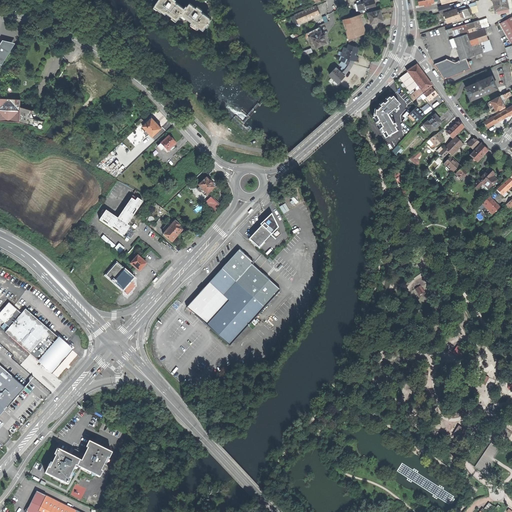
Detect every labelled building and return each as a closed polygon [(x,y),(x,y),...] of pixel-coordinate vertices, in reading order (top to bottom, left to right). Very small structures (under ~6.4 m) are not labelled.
[(204,29),(207,25),(208,26),(210,23),(209,22),(212,18),(202,11),(203,9),(198,6),(197,7),(190,2),(188,5),(187,5),(185,7),(176,1),(176,0),(158,0),(156,4),(163,9),(162,10),(164,12),(166,13),(167,12),(173,16),(175,15),(179,18),(181,15),(182,16),(184,13),(187,15),(187,17),(189,18),(190,17),(192,18),(193,20),(192,21),(204,29)] [(367,10),(377,8),(376,3),(374,0),(370,0),(358,4),(360,11),(361,13),(365,12),(364,9),(367,9),(367,10)] [(506,9),(508,8),(506,0),(492,0),(494,3),(495,11),(497,11),(498,14),(507,12),(506,9)] [(451,9),(450,5),(439,8),(440,13),(451,9)] [(299,24),(320,14),(318,10),(316,6),(295,15),(299,24)] [(458,8),(444,13),(446,18),(448,23),(470,15),(468,8),(459,11),(458,8)] [(369,14),(371,24),(376,23),(377,23),(379,22),(383,21),(381,10),(369,14)] [(350,39),(364,35),(358,15),(344,20),(350,39)] [(511,15),(500,22),(511,43),(511,42),(511,15)] [(446,34),(449,40),(453,39),(475,31),(475,30),(481,28),(479,20),(473,22),(449,29),(447,30),(446,32),(446,34)] [(320,28),(307,34),(310,41),(311,40),(312,42),(314,41),(317,48),(327,43),(325,39),(326,38),(324,35),(324,36),(322,32),(320,28)] [(475,31),(453,39),(455,47),(460,60),(466,58),(477,54),(492,49),(489,40),(488,40),(484,28),(475,31)] [(0,67),(13,47),(8,44),(2,41),(0,44),(0,67)] [(346,63),(349,65),(352,67),(354,64),(355,60),(356,56),(359,48),(350,45),(346,57),(342,56),(340,60),(346,63)] [(470,68),(466,58),(460,60),(455,62),(447,59),(434,64),(442,75),(444,79),(470,68)] [(510,89),(511,88),(511,81),(509,62),(502,63),(507,90),(510,89)] [(330,75),(339,83),(346,76),(345,76),(347,73),(349,71),(352,67),(349,65),(346,69),(343,67),(340,71),(336,68),(330,75)] [(419,88),(423,93),(432,86),(416,65),(411,69),(407,71),(419,88)] [(491,76),(465,87),(468,93),(471,99),(496,88),(491,76)] [(423,93),(419,88),(408,98),(412,102),(423,93)] [(429,101),(437,95),(434,92),(431,88),(423,95),(429,101)] [(510,91),(487,103),(489,106),(491,109),(494,107),(496,110),(500,109),(500,110),(506,107),(505,106),(502,100),(505,98),(511,94),(510,91)] [(398,109),(400,107),(397,104),(394,100),(391,97),(388,99),(386,101),(382,104),(380,107),(375,110),(374,119),(377,123),(378,125),(381,130),(383,134),(385,138),(397,131),(395,128),(393,125),(390,119),(389,117),(390,116),(395,112),(398,109)] [(0,120),(20,121),(20,107),(21,99),(11,99),(0,98),(0,120)] [(511,106),(506,109),(494,117),(493,116),(485,121),(487,124),(492,122),(493,124),(497,122),(505,117),(509,115),(510,115),(511,113),(511,106)] [(20,107),(20,121),(42,128),(46,114),(20,107)] [(418,123),(424,116),(421,113),(416,108),(409,114),(418,123)] [(423,126),(427,129),(430,133),(441,123),(437,119),(434,115),(431,118),(426,122),(427,122),(423,126)] [(150,134),(152,137),(162,128),(157,123),(153,118),(146,124),(143,126),(145,128),(147,131),(150,134)] [(139,127),(142,124),(144,122),(141,119),(136,123),(139,127)] [(446,132),(448,133),(460,121),(459,120),(446,132)] [(448,133),(453,139),(464,127),(461,123),(460,121),(448,133)] [(136,129),(128,137),(136,146),(144,138),(136,129)] [(441,137),(439,135),(438,133),(430,140),(436,147),(444,140),(441,137)] [(169,137),(161,144),(164,148),(168,152),(173,146),(176,144),(173,140),(169,137)] [(449,152),(452,155),(463,144),(461,141),(456,137),(452,142),(451,141),(450,143),(440,154),(443,157),(445,156),(449,152)] [(436,148),(436,147),(430,140),(426,143),(432,149),(433,149),(433,150),(436,148)] [(483,156),(488,150),(484,147),(481,144),(471,155),(478,162),(482,157),(483,158),(484,157),(483,156)] [(398,145),(392,151),(397,156),(403,150),(398,145)] [(417,159),(422,155),(419,151),(410,159),(415,165),(419,161),(417,159)] [(453,172),(459,165),(453,160),(450,163),(447,160),(444,164),(453,172)] [(461,179),(468,172),(463,167),(462,165),(456,171),(457,173),(456,174),(461,179)] [(488,190),(498,179),(493,174),(488,170),(472,186),(477,190),(482,184),(483,185),(484,185),(488,190)] [(497,190),(501,194),(505,191),(507,189),(511,185),(511,181),(509,178),(503,184),(497,190)] [(207,194),(208,195),(211,191),(213,193),(216,190),(214,189),(215,188),(212,184),(213,184),(212,182),(211,181),(210,182),(207,179),(199,186),(199,187),(207,194)] [(205,196),(207,194),(199,187),(198,188),(205,196)] [(492,214),(499,208),(496,204),(489,197),(482,204),(492,214)] [(106,210),(100,220),(107,224),(111,227),(111,228),(123,236),(130,227),(127,225),(143,202),(138,198),(136,201),(132,198),(118,218),(117,218),(106,210)] [(206,204),(216,213),(221,207),(211,198),(206,204)] [(274,216),(263,226),(264,227),(274,236),(281,230),(274,216)] [(163,228),(166,231),(172,224),(169,221),(163,228)] [(166,231),(175,239),(179,234),(184,229),(175,221),(172,224),(166,231)] [(136,230),(130,227),(123,236),(129,240),(136,230)] [(261,249),(274,236),(264,227),(252,241),(261,249)] [(172,242),(175,239),(166,231),(163,234),(172,242)] [(240,249),(210,282),(230,300),(208,324),(231,345),(281,289),(267,276),(269,275),(240,249)] [(131,264),(139,272),(147,263),(138,255),(131,264)] [(114,282),(125,270),(117,263),(106,275),(114,282)] [(134,278),(125,270),(114,282),(123,290),(125,288),(134,278)] [(135,279),(134,278),(125,288),(126,289),(130,289),(130,287),(132,287),(131,286),(133,285),(133,284),(135,284),(135,279)] [(210,282),(188,306),(208,324),(230,300),(210,282)] [(420,295),(425,291),(421,285),(416,289),(420,295)] [(5,333),(51,373),(62,362),(72,350),(70,348),(71,347),(67,344),(66,345),(65,344),(25,309),(21,314),(9,303),(0,312),(0,319),(9,328),(5,333)] [(459,356),(462,352),(456,348),(453,352),(459,356)] [(73,350),(54,373),(58,376),(62,371),(60,369),(64,364),(66,367),(77,354),(73,350)] [(0,416),(24,388),(0,366),(0,416)] [(46,473),(68,484),(71,478),(69,478),(76,464),(100,476),(103,471),(101,470),(108,457),(109,458),(112,452),(89,441),(87,447),(88,448),(85,454),(82,461),(74,456),(57,449),(46,473)] [(477,471),(485,476),(487,471),(488,470),(493,462),(495,460),(493,459),(499,450),(488,443),(472,467),(477,471)] [(77,450),(74,456),(82,461),(85,454),(77,450)] [(76,483),(71,494),(81,499),(83,495),(84,496),(87,488),(76,483)] [(78,511),(37,491),(26,511),(78,511)]
